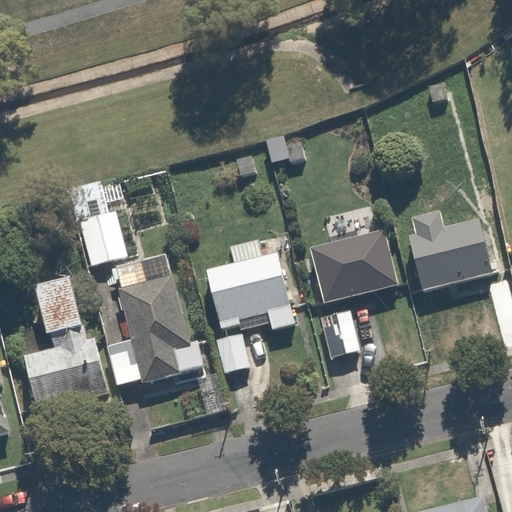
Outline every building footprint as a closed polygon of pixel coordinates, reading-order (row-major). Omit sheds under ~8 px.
[(296,134),(266,143),(275,173),(305,165),(296,134)] [(110,221),(106,204),(80,211),(96,272),(134,261),(122,217),(110,221)] [(418,238),(410,240),(423,299),(447,294),(449,303),(502,291),(482,207),(415,223),(418,238)] [(392,235),(314,252),(327,312),(405,294),(392,235)] [(280,254),(209,276),(228,337),(272,323),(277,338),(303,330),(280,254)] [(133,340),(147,387),(187,375),(181,353),(197,349),(176,278),(120,294),(128,324),(122,326),(127,342),(133,340)] [(82,284),(41,295),(56,353),(27,360),(43,421),(113,403),(82,284)] [(357,312),(321,323),(333,365),(369,354),(357,312)] [(253,332),(215,343),(226,381),(263,370),(253,332)] [(0,441),(20,436),(0,360),(0,441)] [(493,511),(490,500),(445,511),(493,511)]
